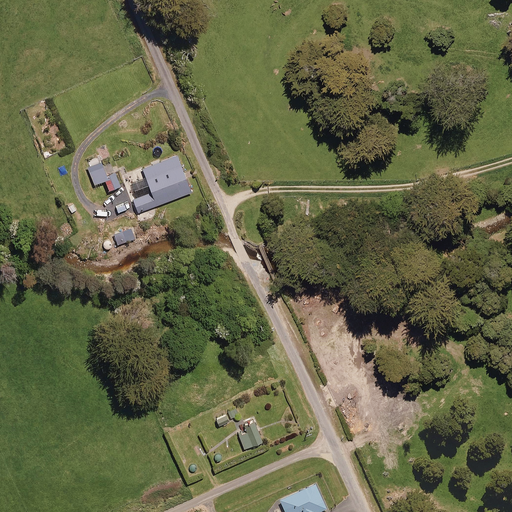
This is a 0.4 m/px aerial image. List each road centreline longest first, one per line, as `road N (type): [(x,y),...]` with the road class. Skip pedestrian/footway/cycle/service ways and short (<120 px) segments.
road 1 (unclassified): [(332,441),(132,0)]
road 2 (unclassified): [(332,441),(173,511)]
